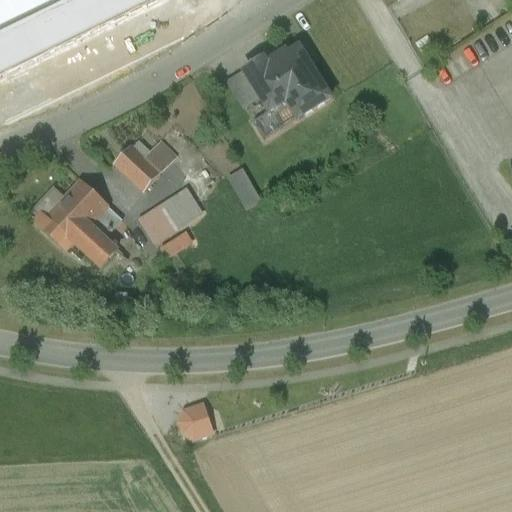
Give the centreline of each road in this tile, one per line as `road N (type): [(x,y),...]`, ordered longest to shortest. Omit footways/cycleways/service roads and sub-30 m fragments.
road 1 (tertiary): [(511,298),(262,357),(122,361),(0,344)]
road 2 (residential): [(0,148),(120,98),(283,0)]
road 3 (track): [(200,511),(145,424),(122,361)]
